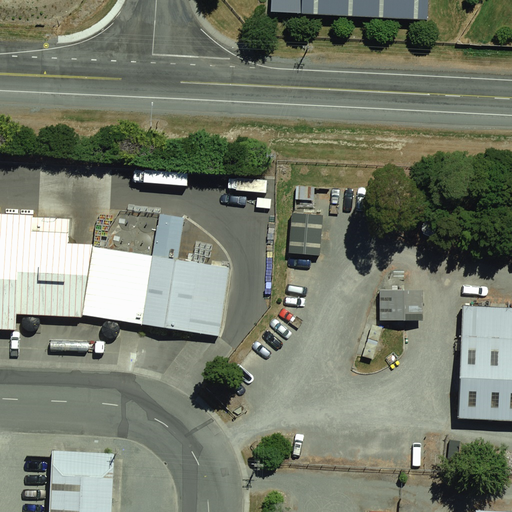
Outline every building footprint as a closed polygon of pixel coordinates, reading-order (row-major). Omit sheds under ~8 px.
[(440,0),(275,0),(275,7),(440,14),(440,0)] [(106,223),(0,215),(0,334),(17,336),(19,319),(218,333),(223,264),(103,255),(106,223)] [(286,216),(285,255),(321,256),(323,217),(286,216)] [(418,226),(391,224),(388,261),(415,264),(418,226)] [(427,286),(379,287),(380,321),(427,320),(427,286)] [(511,307),(456,304),(447,416),(511,420),(511,307)] [(383,325),(366,321),(359,357),(376,361),(383,325)] [(110,511),(113,444),(52,442),(48,511),(110,511)]
